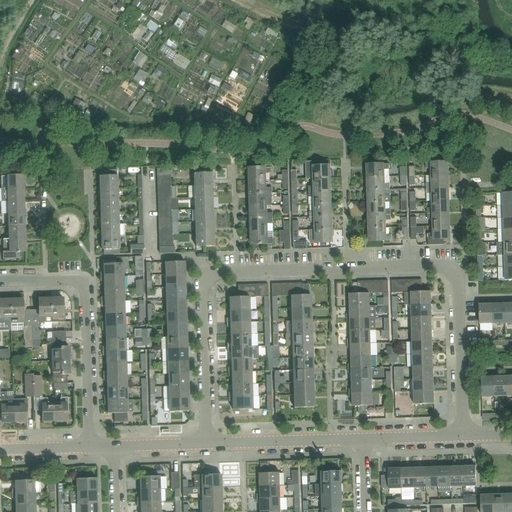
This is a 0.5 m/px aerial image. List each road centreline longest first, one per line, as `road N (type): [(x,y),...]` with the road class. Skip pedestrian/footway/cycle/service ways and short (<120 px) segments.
road 1 (residential): [(206,443),(203,299),(210,276),(427,266),(442,266),(458,281),(463,435)]
road 2 (residential): [(89,447),(82,282),(0,281)]
road 3 (residential): [(363,438),(206,443)]
